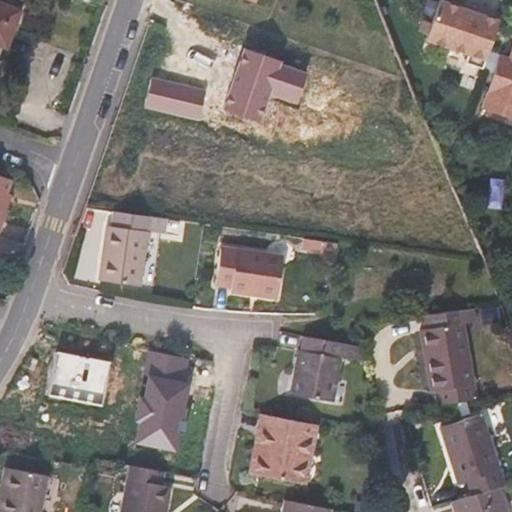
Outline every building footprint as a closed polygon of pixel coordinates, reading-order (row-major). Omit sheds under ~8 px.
[(483,67),(500,19),(466,8),(444,0),(438,0),(425,38),(468,53),(466,62),(483,67)] [(0,44),(9,48),(23,10),(0,1),(0,44)] [(501,14),(468,3),(466,8),(500,19),(501,14)] [(283,61),(244,48),(222,112),(259,124),(269,95),(297,105),(308,73),(282,64),(283,61)] [(511,56),(501,52),(484,105),(511,114),(511,56)] [(206,90),(152,78),(145,108),(199,120),(206,90)] [(0,215),(8,193),(1,190),(0,194),(0,215)] [(163,226),(166,209),(111,200),(107,217),(144,223),(163,226)] [(134,279),(144,223),(107,217),(104,216),(94,271),(134,279)] [(272,293),(280,250),(218,240),(211,278),(226,281),(225,285),(272,293)] [(479,375),(473,332),(472,321),(484,320),(481,304),(430,312),(432,327),(425,327),(433,379),(435,392),(443,391),(443,400),(482,392),(479,375)] [(334,391),(343,346),(340,345),(341,334),(309,328),(308,338),(304,339),(300,360),(295,383),(334,391)] [(184,374),(189,351),(135,339),(130,362),(136,363),(131,385),(171,394),(176,374),(184,374)] [(109,362),(55,353),(48,397),(102,406),(109,362)] [(263,444),(270,408),(262,407),(256,443),(263,444)] [(312,448),(319,416),(270,408),(263,444),(256,443),(252,463),(299,472),(304,447),(312,448)] [(509,479),(487,411),(441,426),(459,482),(471,479),(474,490),(505,480),(509,479)] [(307,474),(312,448),(304,447),(299,472),(307,474)] [(167,511),(173,483),(164,482),(167,467),(132,461),(122,511),(167,511)] [(41,511),(48,473),(9,466),(0,511),(41,511)] [(511,511),(511,501),(505,480),(474,490),(455,497),(459,511),(511,511)] [(331,511),(333,501),(284,493),(281,511),(331,511)]
